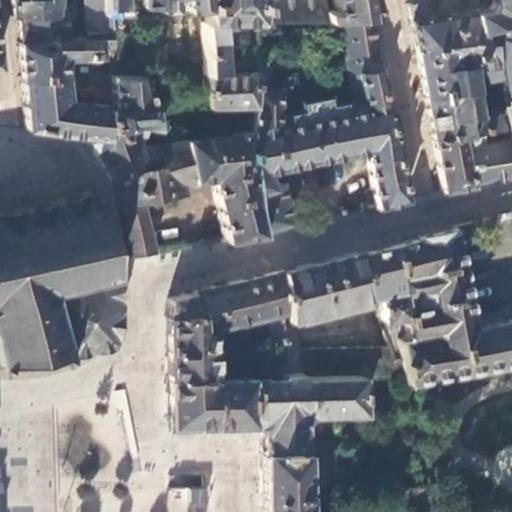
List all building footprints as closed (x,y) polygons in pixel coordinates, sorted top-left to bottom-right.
[(10,0),(11,14),(16,14),(63,12),(64,6),(56,6),(56,0),(10,0)] [(202,0),(202,7),(203,20),(199,20),(200,74),(204,105),(252,105),(252,85),(252,71),(219,74),(215,22),(253,20),(254,20),(254,0),(202,0)] [(254,0),(254,20),(334,19),(338,18),(373,15),(369,0),(254,0)] [(511,0),(490,0),(491,0),(487,5),(409,17),(415,48),(480,36),(478,23),(488,22),(511,15),(511,0)] [(17,24),(18,42),(65,39),(63,12),(16,14),(17,24)] [(376,34),(373,15),(338,18),(350,65),(382,61),(376,34)] [(509,137),(511,153),(511,25),(490,33),(490,34),(499,83),(506,122),(509,137)] [(480,36),(415,48),(419,71),(423,95),(470,88),(466,64),(478,62),(480,76),(488,74),(489,85),(499,83),(490,34),(480,36)] [(17,49),(18,61),(60,59),(60,51),(72,50),(72,59),(99,57),(98,43),(108,43),(107,36),(65,39),(18,42),(17,42),(17,49)] [(83,134),(83,141),(133,125),(142,126),(151,127),(140,76),(110,75),(110,104),(63,102),(60,59),(18,61),(19,79),(22,79),(23,125),(55,130),(83,134)] [(368,203),(405,193),(394,133),(382,61),(350,65),(356,96),(344,100),(341,97),(331,101),(329,93),(298,98),(300,106),(284,110),(285,117),(278,117),(279,86),(252,85),(252,105),(250,129),(249,144),(254,199),(261,232),(299,223),(288,179),(269,184),(268,170),(359,152),(368,203)] [(470,88),(423,95),(427,119),(430,137),(459,131),(477,128),(506,122),(499,83),(489,85),(492,107),(474,110),(470,88)] [(92,155),(107,178),(134,171),(131,157),(154,153),(154,145),(153,140),(131,143),(132,132),(141,133),(142,126),(133,125),(83,141),(92,155)] [(261,232),(254,199),(249,144),(250,129),(227,128),(215,131),(208,131),(198,134),(192,133),(182,137),(154,145),(154,153),(131,157),(134,171),(107,178),(126,255),(183,246),(179,226),(148,231),(142,201),(182,194),(181,190),(180,190),(178,183),(210,177),(219,222),(201,226),(204,243),(261,232)] [(459,131),(469,179),(492,176),(511,173),(511,153),(509,137),(480,142),(477,128),(459,131)] [(459,131),(430,137),(435,163),(440,188),(470,183),(469,179),(459,131)] [(0,369),(1,369),(0,363),(0,362),(52,354),(54,360),(63,359),(62,355),(106,346),(110,342),(112,327),(116,302),(109,272),(111,272),(110,268),(108,269),(94,214),(97,213),(96,208),(93,208),(89,192),(90,189),(84,187),(82,191),(0,208),(0,369)] [(427,380),(511,363),(511,313),(501,316),(501,317),(469,323),(452,226),(404,239),(358,251),(369,299),(376,317),(399,313),(403,336),(395,337),(397,357),(399,357),(403,375),(404,385),(420,381),(427,380)] [(319,260),(277,270),(286,319),(369,299),(358,251),(319,260)] [(226,282),(234,324),(269,320),(272,376),(276,375),(278,375),(278,373),(295,372),(297,372),(295,347),(294,332),(288,333),(286,319),(277,270),(226,282)] [(216,286),(223,326),(234,324),(226,282),(222,284),(216,286)] [(192,291),(197,314),(200,329),(223,326),(216,286),(192,291)] [(180,294),(168,297),(166,314),(197,314),(192,291),(180,294)] [(197,314),(166,314),(166,330),(166,345),(166,376),(207,378),(209,331),(200,329),(197,314)] [(387,346),(295,347),(297,372),(295,372),(296,376),(358,376),(358,377),(403,375),(399,357),(397,357),(392,358),(387,346)] [(246,378),(246,422),(259,432),(259,452),(298,452),(298,420),(306,412),(358,411),(358,377),(358,376),(296,376),(295,372),(278,373),(278,375),(276,375),(277,380),(267,385),(262,379),(246,378)] [(207,378),(166,376),(166,417),(173,423),(209,422),(246,422),(246,378),(207,378)] [(299,511),(298,452),(259,452),(260,492),(260,511),(299,511)] [(424,511),(421,487),(405,490),(409,511),(424,511)]
